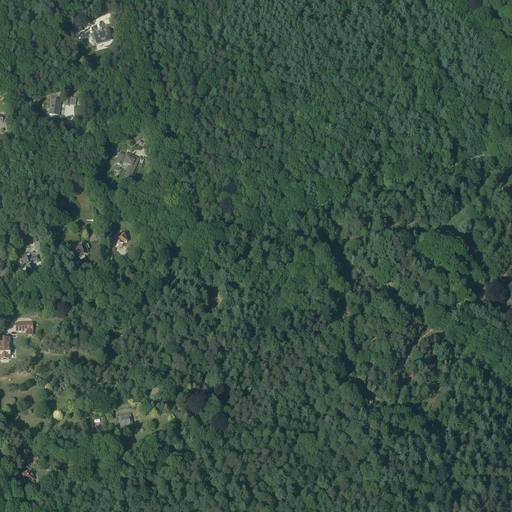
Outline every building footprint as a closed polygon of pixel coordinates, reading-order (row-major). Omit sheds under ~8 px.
[(110,40),(107,30),(90,35),(91,38),(95,36),(97,44),(110,40)] [(51,101),(49,115),(58,117),(61,102),(51,101)] [(139,132),(133,137),(136,142),(143,137),(139,132)] [(120,154),(116,164),(122,166),(123,163),(129,166),(124,177),(130,179),(139,160),(127,154),(126,156),(120,154)] [(93,223),(93,224),(96,240),(101,239),(99,226),(98,226),(97,223),(97,222),(96,221),(95,221),(94,221),(94,222),(93,222),(93,223)] [(118,237),(114,238),(117,247),(118,246),(118,247),(119,248),(122,247),(122,246),(122,245),(123,245),(123,244),(127,243),(124,235),(122,236),(121,234),(118,235),(118,237)] [(21,261),(21,262),(22,266),(23,267),(25,266),(27,272),(30,270),(31,271),(34,270),(34,269),(33,265),(37,263),(37,264),(41,262),(39,256),(43,255),(39,243),(34,244),(36,252),(37,252),(38,254),(35,255),(32,253),(29,254),(30,258),(23,260),(23,261),(21,261)] [(85,246),(75,249),(79,259),(80,259),(81,260),(85,259),(84,257),(88,256),(86,250),(89,249),(88,246),(85,247),(85,246)] [(218,312),(213,317),(219,322),(223,317),(218,312)] [(32,336),(32,324),(16,325),(16,332),(26,332),(26,336),(32,336)] [(9,339),(0,339),(0,360),(10,360),(9,339)] [(110,411),(107,412),(107,415),(111,415),(113,414),(113,411),(128,408),(133,407),(133,403),(128,404),(119,405),(120,406),(109,409),(110,411)] [(131,414),(119,417),(122,429),(134,427),(131,414)] [(36,454),(26,458),(28,463),(38,459),(36,454)] [(64,461),(56,463),(57,469),(59,469),(66,467),(64,461)] [(66,467),(59,469),(61,477),(68,475),(66,467)] [(31,472),(22,475),(25,483),(30,481),(34,493),(44,489),(42,485),(36,488),(33,480),(34,480),(31,472)]
